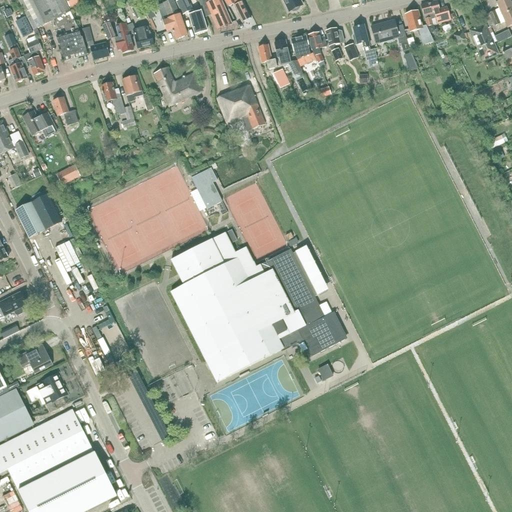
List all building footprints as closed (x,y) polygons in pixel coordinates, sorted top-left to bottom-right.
[(63,0),(18,0),(29,22),(34,31),(54,21),(58,29),(63,26),(67,34),(56,37),(64,62),(88,55),(83,38),(81,39),(80,33),(70,13),(67,7),(63,0)] [(187,37),(179,16),(172,0),(163,4),(169,21),(164,23),(167,32),(172,30),(173,32),(172,33),(173,34),(174,33),(176,40),(187,37)] [(175,0),(176,1),(175,2),(182,15),(193,10),(188,0),(175,0)] [(204,0),(211,16),(217,30),(231,25),(224,9),(223,10),(222,7),(223,6),(220,0),(204,0)] [(251,19),(243,2),(241,0),(224,0),(228,7),(233,5),(242,23),(251,19)] [(300,0),(282,0),(289,12),(291,11),(294,12),(296,12),(298,11),(299,9),(300,7),(303,6),(300,0)] [(492,20),(511,11),(511,6),(509,0),(504,0),(497,3),(500,9),(489,14),(492,20)] [(439,10),(437,2),(421,6),(427,27),(434,25),(441,23),(450,21),(447,8),(439,10)] [(137,21),(145,16),(139,6),(132,10),(137,21)] [(150,9),(145,12),(149,20),(154,17),(150,9)] [(7,18),(12,15),(10,10),(4,13),(7,18)] [(495,26),(505,22),(508,29),(511,26),(511,11),(492,20),(495,26)] [(195,36),(207,32),(202,18),(200,12),(191,15),(193,21),(191,22),(195,36)] [(426,26),(422,28),(418,12),(405,15),(410,32),(419,30),(423,46),(434,43),(430,34),(427,28),(427,27),(426,26)] [(403,26),(396,27),(395,20),(370,27),(376,45),(398,40),(399,45),(401,45),(403,52),(411,50),(408,40),(407,40),(403,26)] [(444,26),(450,35),(458,30),(452,21),(444,26)] [(109,41),(115,39),(109,23),(103,26),(109,41)] [(150,34),(149,34),(148,27),(135,30),(133,24),(126,27),(129,36),(134,35),(138,50),(153,46),(150,34)] [(129,36),(126,27),(125,25),(118,26),(120,33),(117,34),(119,39),(115,40),(118,51),(122,50),(123,53),(133,51),(129,36)] [(490,28),(487,29),(485,25),(470,31),(482,62),(498,55),(493,43),(497,42),(490,28)] [(433,26),(427,28),(430,34),(436,32),(433,26)] [(374,50),(371,51),(365,27),(354,29),(356,36),(355,36),(354,37),(356,46),(361,45),(361,47),(363,47),(367,62),(377,60),(374,50)] [(24,31),(23,32),(29,45),(26,45),(30,54),(24,57),(26,63),(28,62),(34,76),(36,75),(37,76),(40,75),(40,74),(42,73),(42,72),(44,71),(36,52),(41,50),(37,41),(32,28),(30,29),(24,31)] [(105,44),(94,47),(89,28),(82,30),(88,48),(90,48),(94,61),(109,57),(105,44)] [(339,32),(337,32),(336,29),(326,32),(329,46),(332,53),(331,53),(335,62),(342,59),(339,50),(336,51),(335,45),(343,43),(341,33),(339,32)] [(465,39),(463,31),(451,36),(454,44),(465,39)] [(498,44),(511,37),(508,31),(495,37),(498,44)] [(318,34),(308,36),(312,51),(313,54),(318,64),(324,62),(321,55),(319,49),(322,48),(326,47),(325,39),(320,40),(318,34)] [(12,35),(5,38),(9,48),(17,45),(12,35)] [(306,37),(291,40),(294,52),(295,57),(297,61),(310,55),(310,54),(306,37)] [(281,66),(290,64),(289,56),(288,57),(285,42),(274,44),(278,59),(280,59),(281,66)] [(268,46),(265,47),(265,45),(260,46),(260,48),(258,48),(261,64),(267,63),(269,71),(276,69),(275,61),(271,61),(268,46)] [(350,62),(359,58),(353,45),(344,49),(350,62)] [(511,50),(511,49),(502,54),(506,61),(511,58),(511,50)] [(22,81),(27,79),(24,70),(28,68),(23,57),(19,59),(16,52),(11,54),(13,61),(9,63),(11,68),(10,68),(16,83),(18,82),(19,83),(22,82),(22,81)] [(415,62),(408,65),(411,72),(416,70),(418,69),(415,62)] [(302,73),(298,63),(289,65),(294,77),(302,73)] [(167,68),(154,74),(170,107),(202,92),(194,74),(174,83),(167,68)] [(280,89),(290,85),(283,70),(273,75),(280,89)] [(131,79),(122,82),(128,104),(135,102),(134,99),(143,96),(143,95),(137,77),(135,78),(134,77),(130,78),(131,79)] [(118,90),(115,91),(113,84),(108,86),(106,84),(104,85),(104,87),(101,88),(105,103),(113,101),(117,116),(124,114),(118,90)] [(265,126),(254,97),(250,86),(217,99),(227,125),(242,119),(248,133),(265,126)] [(63,98),(52,102),(57,117),(63,115),(67,127),(78,123),(74,111),(68,113),(63,98)] [(131,107),(124,109),(127,121),(134,119),(131,107)] [(56,132),(47,114),(37,119),(33,112),(23,117),(33,137),(43,132),(46,138),(56,132)] [(124,129),(135,126),(136,126),(134,120),(122,123),(124,129)] [(2,122),(0,122),(0,142),(3,149),(4,148),(4,149),(6,152),(14,148),(13,148),(15,147),(21,160),(29,156),(20,136),(17,137),(16,134),(9,137),(2,122)] [(502,136),(489,142),(492,149),(505,143),(502,136)] [(499,148),(494,150),(499,161),(504,158),(499,148)] [(75,167),(68,170),(73,181),(80,177),(75,167)] [(32,172),(35,178),(41,176),(38,169),(32,172)] [(222,202),(218,194),(219,194),(213,183),(218,181),(212,169),(192,179),(203,201),(207,210),(222,202)] [(29,239),(45,231),(32,204),(16,212),(29,239)] [(325,318),(315,297),(328,291),(317,271),(304,278),(303,274),(316,268),(306,248),(293,254),(291,250),(256,267),(247,249),(236,254),(226,235),(173,262),(185,286),(171,294),(217,384),(290,348),(291,349),(298,346),(298,344),(304,341),(312,357),(337,344),(345,340),(335,319),(327,323),(325,319),(325,318)] [(60,271),(75,263),(69,249),(72,248),(67,238),(49,247),(60,271)] [(3,288),(14,284),(12,279),(1,284),(3,288)] [(23,312),(21,308),(27,305),(22,294),(0,305),(0,318),(4,317),(14,312),(16,316),(19,317),(23,314),(23,312)] [(38,342),(41,349),(49,346),(46,339),(38,342)] [(36,350),(18,359),(23,369),(31,365),(36,375),(53,366),(46,352),(38,355),(36,350)] [(328,366),(319,371),(324,382),(333,377),(328,366)] [(46,406),(68,395),(58,375),(36,386),(46,406)] [(320,375),(315,378),(318,384),(323,382),(320,375)] [(7,388),(9,392),(19,387),(17,383),(7,388)] [(0,443),(33,427),(18,396),(15,390),(0,397),(0,443)] [(95,454),(95,453),(74,412),(0,448),(0,475),(10,470),(20,492),(95,454)] [(95,454),(20,492),(30,511),(88,511),(117,498),(95,454)] [(10,497),(14,495),(11,488),(0,494),(0,498),(6,509),(14,504),(10,497)]
